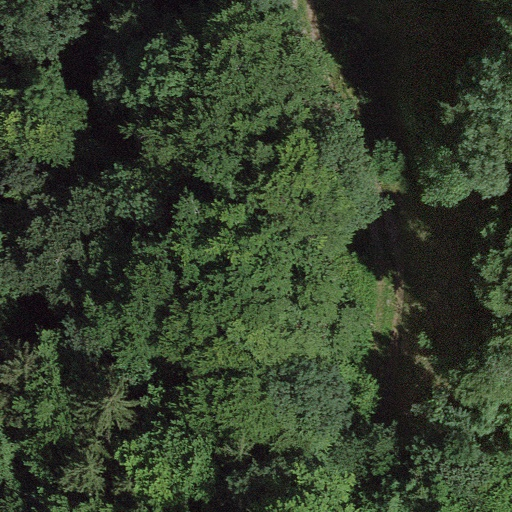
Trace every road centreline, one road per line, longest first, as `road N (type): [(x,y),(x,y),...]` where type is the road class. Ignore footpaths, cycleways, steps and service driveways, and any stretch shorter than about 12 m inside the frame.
road 1 (track): [(303,0),(326,107),(313,375),(307,426),(257,511)]
road 2 (track): [(326,107),(393,246),(391,321),(359,511)]
